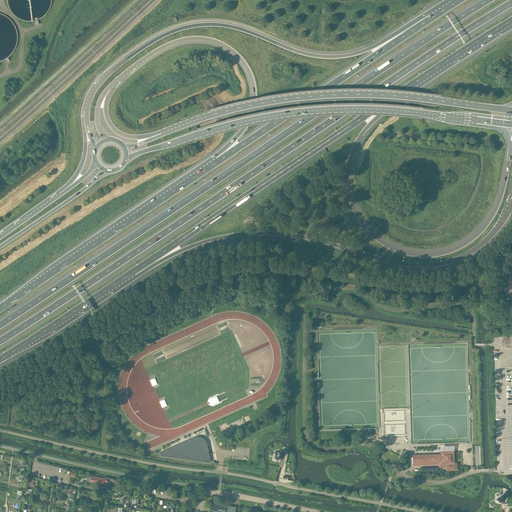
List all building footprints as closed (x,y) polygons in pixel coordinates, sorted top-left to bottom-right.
[(211,406),(219,403),(217,396),(209,399),(211,406)] [(162,456),(209,462),(210,462),(210,461),(208,451),(208,450),(207,450),(207,447),(206,444),(205,441),(202,440),(200,438),(197,438),(195,439),(193,440),(191,441),(189,443),(186,449),(172,447),(161,452),(160,452),(160,453),(160,454),(160,455),(162,456)] [(276,451),(274,459),(281,460),(283,453),(276,451)] [(416,456),(413,456),(413,465),(416,465),(439,464),(439,467),(447,467),(447,470),(457,470),(457,467),(457,463),(454,463),(454,452),(454,451),(447,452),(441,452),(441,454),(441,455),(416,456)] [(234,511),(235,509),(236,507),(211,502),(208,511),(234,511)]
